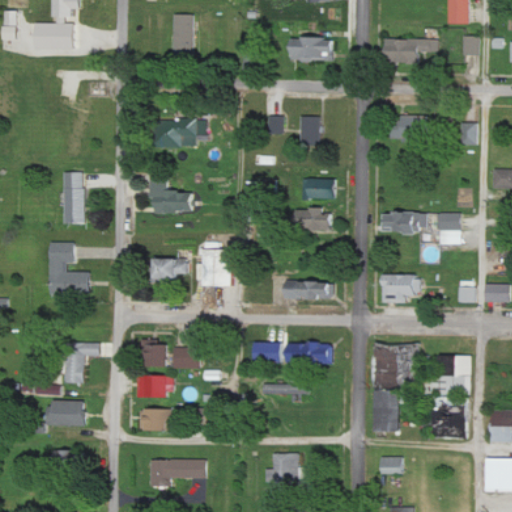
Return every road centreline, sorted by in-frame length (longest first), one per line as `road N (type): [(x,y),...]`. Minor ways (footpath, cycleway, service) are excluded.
road 1 (residential): [(357,511),(365,0)]
road 2 (residential): [(115,511),(121,0)]
road 3 (residential): [(511,321),(120,317)]
road 4 (residential): [(511,89),(121,87)]
